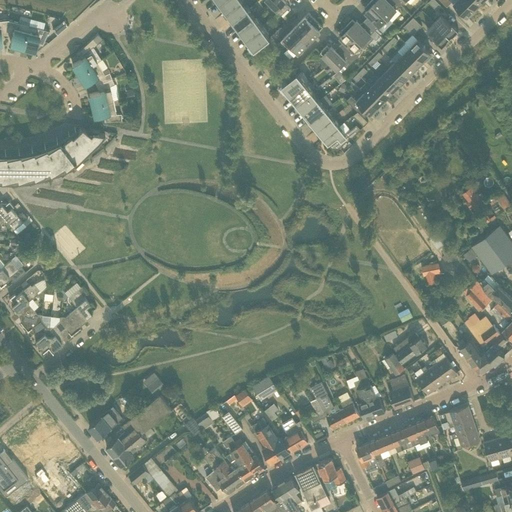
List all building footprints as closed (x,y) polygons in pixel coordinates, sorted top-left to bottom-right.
[(240,0),(222,0),(219,2),(220,3),(223,7),(222,8),(225,12),(226,11),(240,0)] [(249,8),(242,0),(240,0),(226,11),(230,16),(229,17),(232,21),(233,20),(249,8)] [(286,0),(268,0),(272,3),(284,15),(290,8),(284,2),(286,0)] [(365,19),(375,29),(377,28),(388,17),(371,0),(365,7),(367,9),(365,11),(369,15),(365,19)] [(371,0),(388,17),(401,4),(396,0),(371,0)] [(436,0),(429,0),(429,1),(437,10),(442,5),(436,0)] [(467,16),(475,8),(466,0),(456,0),(453,3),(467,16)] [(482,1),(481,0),(466,0),(475,8),(482,1)] [(240,28),(256,16),(249,8),(233,20),(237,25),(235,26),(238,30),(240,29),(240,28)] [(309,12),(301,19),(295,26),(302,33),(316,19),(309,12)] [(434,22),(450,37),(452,35),(453,35),(459,29),(453,23),(451,24),(442,15),(434,22)] [(262,25),(256,16),(240,28),(240,29),(244,33),(242,35),(245,39),(247,37),(246,37),(262,25)] [(409,21),(418,29),(422,25),(414,16),(409,21)] [(28,24),(8,19),(7,35),(12,35),(10,42),(23,45),(28,24)] [(309,40),(316,34),(323,26),(316,19),(302,33),(309,40)] [(352,19),(346,26),(363,42),(375,29),(365,19),(361,23),(357,20),(355,21),(352,19)] [(413,34),(418,29),(409,21),(404,26),(413,34)] [(448,39),(450,37),(434,22),(427,29),(437,39),(436,40),(442,46),(448,40),(448,39)] [(37,40),(43,41),(42,44),(44,42),(49,30),(28,24),(23,45),(35,49),(37,40)] [(57,34),(62,30),(58,24),(52,29),(57,34)] [(246,37),(247,37),(250,42),(248,44),(253,50),(261,44),(260,42),(269,34),(262,25),(246,37)] [(281,40),(282,42),(288,47),(302,33),(295,26),(281,40)] [(344,40),(339,45),(354,59),(362,51),(358,47),(363,42),(346,26),(339,32),(342,35),(340,37),(344,40)] [(295,54),(309,40),(302,33),(288,47),(295,54)] [(394,36),(389,41),(393,44),(398,39),(394,36)] [(410,46),(424,60),(432,52),(418,38),(410,46)] [(97,53),(93,46),(88,41),(76,53),(79,51),(83,55),(80,58),(81,59),(72,64),(79,74),(97,62),(93,56),(97,53)] [(387,50),(393,44),(389,41),(384,46),(387,50)] [(402,54),(416,68),(424,60),(410,46),(405,42),(398,49),(402,54)] [(354,59),(339,45),(335,49),(332,45),(330,47),(327,45),(320,51),(337,68),(342,63),(346,67),(354,59)] [(379,51),(374,56),(377,60),(383,54),(379,51)] [(395,62),(408,75),(416,68),(402,54),(395,62)] [(372,65),(377,60),(374,56),(369,62),(372,65)] [(112,78),(109,72),(110,71),(102,59),(97,62),(79,74),(85,83),(93,78),(96,84),(112,78)] [(401,83),(408,75),(395,62),(387,69),(401,83)] [(364,66),(359,72),(362,75),(368,69),(364,66)] [(373,83),(378,76),(368,69),(362,79),(365,82),(367,79),(373,83)] [(380,77),(393,91),(401,83),(387,69),(380,77)] [(297,74),(293,70),(286,78),(287,78),(279,84),(284,90),(286,89),(290,93),(290,94),(306,81),(308,80),(301,71),(297,74)] [(357,80),(362,75),(359,72),(353,77),(357,80)] [(386,98),(393,91),(380,77),(372,85),(386,98)] [(112,78),(96,84),(99,91),(89,93),(92,104),(113,100),(120,98),(116,83),(114,84),(112,78)] [(378,106),(386,98),(372,85),(368,80),(360,88),(364,92),(378,106)] [(313,90),(306,81),(290,94),(290,93),(289,94),(292,99),(293,97),(297,102),(313,90)] [(344,92),(347,85),(342,82),(339,90),(344,92)] [(304,111),(319,99),(313,90),(297,102),(295,103),(298,107),(300,106),(303,111),(304,111)] [(347,100),(351,103),(358,111),(364,117),(369,113),(370,114),(378,106),(364,92),(357,100),(352,95),(347,100)] [(326,108),(319,99),(304,111),(303,111),(302,112),(305,116),(307,115),(310,120),(326,108)] [(108,114),(108,121),(122,120),(121,113),(116,113),(113,100),(92,104),(94,116),(104,113),(104,115),(108,114)] [(126,103),(127,111),(135,111),(134,102),(126,103)] [(466,112),(463,107),(461,108),(458,110),(458,111),(461,115),(466,112)] [(333,116),(326,108),(310,120),(309,121),(312,125),(313,124),(317,128),(317,129),(333,116)] [(353,114),(364,125),(368,121),(364,117),(358,111),(353,114)] [(340,125),(333,116),(317,129),(317,128),(315,129),(319,133),(320,132),(324,137),(340,125)] [(346,133),(340,125),(324,137),(322,138),(325,142),(327,141),(330,145),(331,146),(333,147),(335,148),(337,148),(339,148),(340,147),(341,146),(347,141),(348,142),(361,128),(357,124),(346,133)] [(82,126),(78,130),(72,135),(71,134),(60,142),(59,141),(48,148),(47,146),(34,151),(34,150),(21,154),(20,152),(7,155),(6,153),(0,153),(0,175),(1,176),(1,179),(17,175),(17,178),(33,173),(34,176),(49,169),(50,172),(64,163),(65,166),(78,156),(80,158),(99,141),(105,133),(93,131),(91,133),(82,126)] [(474,189),(465,196),(468,201),(466,202),(470,207),(472,206),(476,210),(484,204),(474,189)] [(504,192),(497,198),(504,208),(511,203),(504,192)] [(497,201),(493,196),(487,200),(491,205),(496,201),(497,201)] [(11,207),(13,205),(9,201),(3,205),(2,203),(0,204),(0,212),(5,219),(12,227),(13,228),(14,229),(23,222),(11,207)] [(22,211),(17,215),(23,221),(27,218),(22,211)] [(490,221),(486,215),(476,223),(480,228),(490,221)] [(83,237),(89,232),(77,220),(71,226),(83,237)] [(511,239),(500,224),(471,245),(492,272),(508,260),(511,265),(511,239)] [(440,229),(429,237),(437,247),(439,247),(444,254),(441,256),(448,266),(453,263),(460,257),(460,256),(459,256),(452,247),(453,246),(448,239),(447,239),(440,229)] [(472,248),(463,254),(469,261),(477,255),(472,248)] [(0,269),(0,268),(0,285),(1,287),(11,278),(14,281),(25,272),(20,265),(17,268),(11,260),(0,268),(0,269)] [(441,272),(438,262),(422,265),(424,275),(426,275),(428,284),(437,282),(435,273),(441,272)] [(511,297),(488,274),(485,278),(479,282),(488,293),(500,301),(511,312),(511,297)] [(494,297),(488,293),(479,282),(477,279),(472,283),(475,287),(468,293),(466,294),(480,309),(480,308),(482,310),(488,305),(486,303),(489,301),(494,297)] [(30,284),(17,295),(15,293),(9,297),(14,303),(12,305),(16,310),(27,301),(27,302),(38,293),(36,291),(39,289),(34,283),(32,285),(30,284)] [(80,286),(68,296),(77,306),(86,317),(91,312),(90,310),(95,306),(92,301),(90,303),(83,295),(89,291),(83,284),(80,286)] [(45,293),(45,290),(47,288),(45,287),(38,293),(41,297),(44,297),(45,293)] [(62,289),(60,290),(63,293),(62,299),(65,298),(68,296),(64,291),(62,289)] [(28,331),(31,328),(42,319),(42,315),(42,314),(37,313),(27,302),(27,301),(16,310),(24,320),(21,322),(21,321),(20,322),(28,331)] [(511,312),(500,301),(496,305),(490,310),(500,320),(504,317),(506,318),(510,316),(511,317),(511,320),(503,329),(511,337),(511,312)] [(86,317),(77,306),(65,316),(60,316),(59,321),(71,335),(80,328),(80,327),(79,328),(77,325),(81,321),(82,323),(87,319),(86,317)] [(495,363),(505,354),(499,348),(508,340),(493,324),(486,315),(480,319),(475,312),(463,320),(481,346),(482,347),(495,363)] [(443,325),(449,319),(444,313),(437,318),(443,325)] [(50,326),(51,316),(42,315),(42,319),(31,328),(38,337),(35,340),(43,349),(42,350),(42,351),(48,346),(50,326)] [(71,335),(59,321),(53,326),(50,326),(48,346),(53,352),(53,351),(52,350),(62,343),(59,339),(68,332),(71,335)] [(397,352),(396,353),(402,361),(415,352),(416,353),(428,344),(422,335),(419,336),(415,331),(393,346),(397,352)] [(392,338),(390,333),(390,332),(384,335),(387,340),(392,338)] [(479,350),(470,339),(465,343),(485,370),(495,363),(482,347),(479,350)] [(465,343),(460,347),(475,368),(478,372),(482,373),(485,370),(465,343)] [(404,367),(394,351),(385,357),(386,357),(382,360),(388,368),(391,366),(395,371),(394,372),(395,374),(404,367)] [(443,352),(435,358),(437,361),(436,363),(448,379),(457,372),(443,352)] [(325,372),(335,366),(329,355),(319,361),(325,372)] [(427,369),(426,370),(438,386),(448,379),(436,363),(437,361),(435,358),(431,361),(433,364),(427,369)] [(426,370),(427,369),(425,365),(424,366),(422,368),(424,371),(417,376),(415,373),(412,375),(414,379),(416,377),(428,393),(438,386),(426,370)] [(167,387),(155,371),(143,381),(156,396),(167,387)] [(273,379),(275,380),(281,385),(286,378),(278,372),(273,379)] [(405,403),(415,400),(405,374),(389,379),(391,384),(398,381),(400,388),(400,389),(405,403)] [(270,375),(252,385),(261,400),(278,389),(270,375)] [(375,415),(385,411),(380,395),(376,397),(371,383),(370,383),(367,376),(360,378),(363,386),(364,386),(375,415)] [(359,403),(365,419),(375,415),(364,386),(363,386),(360,378),(354,381),(362,402),(359,403)] [(311,417),(314,422),(326,415),(333,428),(346,421),(340,410),(337,404),(334,406),(327,392),(328,392),(322,381),(311,387),(323,412),(319,414),(318,412),(311,416),(311,417)] [(389,392),(395,407),(405,403),(400,389),(400,388),(398,381),(391,384),(394,391),(389,392)] [(245,388),(235,395),(242,405),(252,398),(245,388)] [(142,432),(172,408),(160,393),(132,417),(121,426),(125,430),(106,446),(114,455),(142,432)] [(340,410),(346,421),(359,415),(350,396),(341,401),(344,408),(340,410)] [(118,411),(123,407),(118,401),(89,425),(99,436),(123,416),(118,411)] [(280,413),(273,403),(265,409),(272,418),(280,413)] [(455,425),(454,422),(472,416),(468,405),(449,411),(452,421),(449,422),(450,426),(455,425)] [(305,414),(301,408),(300,408),(299,407),(295,409),(296,411),(300,417),(305,414)] [(243,427),(229,410),(223,415),(236,432),(243,427)] [(213,420),(212,419),(207,412),(202,415),(196,419),(197,421),(203,428),(214,421),(213,420)] [(41,440),(53,430),(49,425),(50,424),(43,415),(44,415),(43,415),(25,429),(26,430),(32,437),(20,447),(25,454),(41,441),(40,440),(41,440)] [(428,439),(428,438),(430,443),(436,441),(433,434),(440,431),(434,415),(421,420),(425,432),(428,439)] [(193,416),(185,423),(189,428),(197,421),(196,419),(193,416)] [(278,438),(263,416),(258,419),(260,423),(260,422),(281,457),(290,451),(282,436),(278,438)] [(458,436),(457,434),(476,428),(472,416),(454,422),(455,425),(457,432),(453,434),(454,438),(458,436)] [(421,420),(408,425),(413,437),(415,444),(428,439),(421,420)] [(450,426),(449,423),(449,422),(448,421),(441,423),(442,426),(443,429),(449,427),(450,426)] [(262,448),(271,463),(281,457),(260,422),(260,423),(254,426),(265,446),(262,448)] [(292,450),(308,441),(303,433),(297,422),(285,429),(289,435),(285,437),(292,450)] [(405,440),(413,437),(408,425),(395,431),(403,449),(408,447),(405,440)] [(147,437),(155,432),(150,426),(143,431),(147,437)] [(40,440),(41,441),(47,448),(39,454),(44,461),(52,454),(51,454),(52,453),(64,444),(60,439),(61,438),(62,437),(55,428),(54,429),(53,430),(41,440),(40,440)] [(458,436),(460,444),(457,445),(458,449),(462,448),(461,445),(480,439),(476,428),(457,434),(458,436)] [(390,454),(398,451),(400,457),(405,455),(403,449),(395,431),(383,436),(390,454)] [(114,455),(122,465),(134,454),(132,451),(147,439),(142,432),(114,455)] [(511,451),(507,435),(495,438),(501,457),(498,458),(500,462),(504,461),(503,457),(510,455),(511,453),(511,451)] [(255,473),(235,442),(231,436),(223,441),(227,447),(229,445),(237,458),(231,461),(230,462),(245,480),(255,473)] [(380,466),(385,464),(383,458),(390,455),(390,454),(383,436),(370,441),(377,459),(378,460),(380,466)] [(255,473),(265,467),(251,447),(247,449),(240,438),(235,442),(255,473)] [(501,457),(495,438),(484,442),(489,460),(487,461),(488,465),(492,464),(491,460),(498,458),(501,457)] [(364,466),(378,460),(377,459),(370,441),(357,446),(362,459),(360,460),(362,467),(364,466)] [(51,454),(52,454),(58,461),(50,468),(55,474),(76,458),(71,452),(72,451),(73,451),(66,442),(65,442),(64,444),(52,453),(51,454)] [(228,463),(225,458),(224,459),(214,447),(210,450),(220,461),(237,485),(245,480),(230,462),(228,463)] [(219,478),(228,491),(237,485),(220,461),(210,450),(209,451),(204,455),(204,456),(213,467),(212,467),(215,471),(212,473),(217,479),(219,478)] [(0,484),(4,489),(18,478),(22,483),(28,478),(29,478),(28,477),(13,458),(7,463),(0,454),(0,484)] [(26,463),(18,454),(13,458),(21,467),(26,463)] [(175,485),(163,472),(151,457),(143,463),(150,471),(154,477),(155,478),(166,492),(175,485)] [(346,480),(346,479),(341,466),(336,468),(331,457),(319,462),(330,489),(338,486),(337,483),(346,480)] [(429,461),(423,463),(425,468),(428,467),(429,469),(432,468),(429,461)] [(143,463),(130,474),(136,482),(149,471),(150,471),(143,463)] [(312,508),(320,505),(317,499),(327,494),(313,464),(295,473),(312,508)] [(419,470),(416,464),(411,467),(413,473),(419,470)] [(480,474),(481,475),(483,484),(499,479),(496,470),(480,474)] [(61,480),(65,484),(74,477),(70,472),(61,480)] [(296,504),(302,500),(296,490),(300,488),(291,474),(282,480),(296,504)] [(386,480),(386,481),(388,486),(401,480),(399,474),(386,480)] [(464,489),(483,484),(480,474),(462,479),(464,489)] [(104,489),(92,475),(86,480),(92,486),(86,491),(90,496),(92,499),(104,489)] [(65,484),(69,489),(78,482),(74,477),(65,484)] [(39,490),(48,483),(43,478),(35,485),(39,490)] [(282,480),(272,486),(281,500),(284,498),(292,511),(298,507),(296,504),(282,480)] [(373,488),(375,493),(388,486),(386,481),(373,488)] [(69,489),(59,497),(50,505),(55,511),(59,511),(77,498),(86,491),(78,482),(69,489)] [(42,495),(51,487),(48,483),(39,490),(42,495)] [(505,501),(511,499),(511,483),(495,488),(497,495),(502,493),(505,501)] [(176,491),(170,495),(171,495),(170,496),(173,500),(178,504),(184,511),(197,511),(199,511),(189,496),(192,494),(186,486),(182,490),(181,489),(177,493),(176,491)] [(395,486),(377,496),(383,508),(406,496),(406,495),(415,491),(413,486),(407,489),(399,494),(395,486)] [(42,495),(46,500),(55,492),(51,487),(42,495)] [(94,502),(102,511),(103,511),(104,511),(115,503),(104,489),(92,499),(94,502)] [(162,489),(156,493),(160,499),(166,495),(162,489)] [(268,489),(256,497),(265,511),(269,511),(274,509),(279,506),(268,489)] [(92,499),(90,496),(86,491),(77,498),(83,507),(87,511),(91,511),(94,510),(94,511),(101,511),(102,511),(94,502),(92,499)] [(46,500),(50,505),(59,497),(55,492),(46,500)] [(170,496),(156,506),(160,511),(184,511),(178,504),(173,500),(170,496)] [(405,511),(407,511),(412,509),(409,502),(406,496),(383,508),(385,511),(405,511)] [(265,511),(256,497),(245,505),(249,511),(265,511)] [(511,499),(505,501),(495,504),(496,511),(499,511),(511,508),(511,499)] [(30,510),(36,506),(31,501),(26,505),(30,510)]
